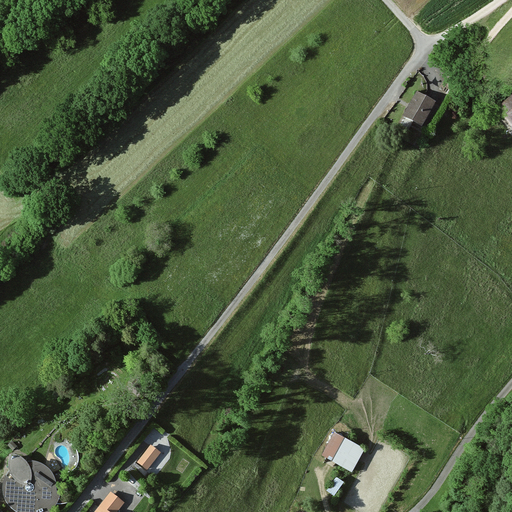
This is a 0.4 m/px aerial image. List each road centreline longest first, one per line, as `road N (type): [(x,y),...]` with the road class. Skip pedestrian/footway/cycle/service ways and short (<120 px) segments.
road 1 (residential): [(426,45),(70,511)]
road 2 (unclassified): [(406,511),(511,362)]
road 3 (track): [(507,0),(426,45),(385,0)]
road 4 (track): [(511,127),(469,84),(484,38),(511,7)]
